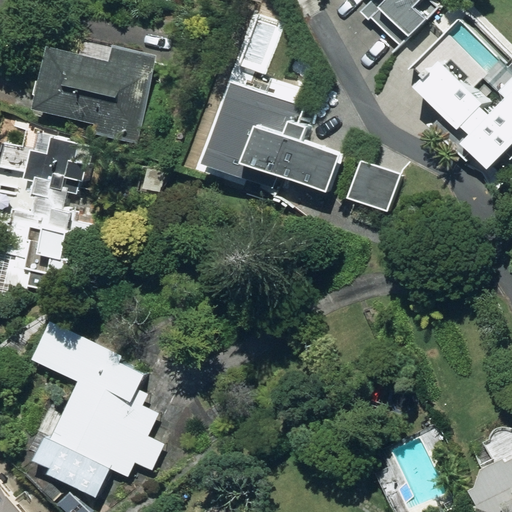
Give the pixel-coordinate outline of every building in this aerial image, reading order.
[(375,0),(367,8),(405,47),(445,8),(436,0),(375,0)] [(333,196),(349,155),(310,139),(315,126),(295,118),(307,84),(268,69),(285,26),(262,17),(207,162),(246,177),(251,164),(333,196)] [(58,48),(37,109),(99,124),(96,135),(120,141),(127,112),(134,113),(146,63),(115,55),(117,49),(84,40),(81,54),(58,48)] [(511,98),(499,111),(472,82),(478,77),(457,56),(424,89),(462,128),(466,124),(473,132),(464,141),(494,171),(511,153),(511,98)] [(0,299),(17,301),(20,285),(86,289),(92,207),(71,206),(72,182),(103,184),(106,141),(28,136),(27,145),(0,142),(0,299)] [(369,158),(355,196),(393,210),(406,172),(369,158)] [(54,469),(52,473),(105,497),(118,470),(133,477),(139,464),(154,471),(167,442),(154,436),(171,399),(145,387),(153,370),(55,326),(38,364),(81,384),(72,404),(57,398),(33,450),(42,454),(38,462),(54,469)] [(511,511),(511,465),(475,482),(486,511),(511,511)] [(0,511),(28,511),(0,477),(0,511)]
